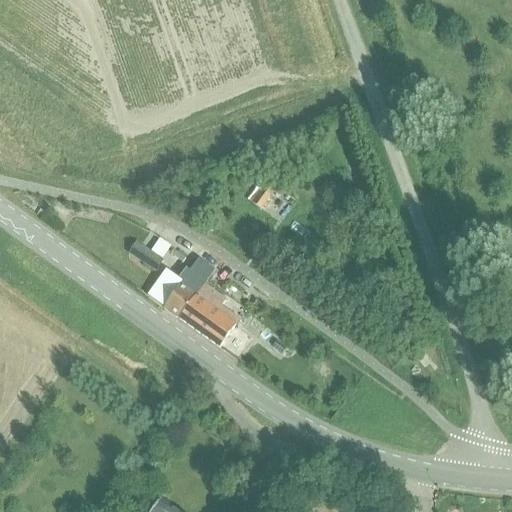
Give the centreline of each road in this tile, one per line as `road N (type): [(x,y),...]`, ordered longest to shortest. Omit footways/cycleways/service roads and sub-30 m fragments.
road 1 (unclassified): [(487,482),(490,445),(472,382),(336,0)]
road 2 (secondary): [(422,473),(341,446),(240,388),(0,211)]
